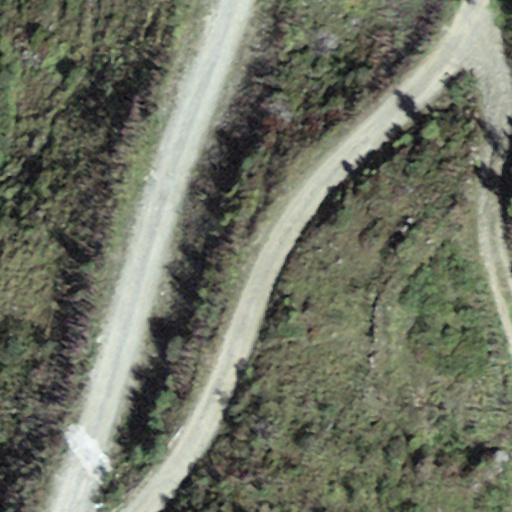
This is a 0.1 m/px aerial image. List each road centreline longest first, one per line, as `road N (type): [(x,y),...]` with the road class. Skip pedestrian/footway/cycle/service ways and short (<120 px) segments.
road 1 (track): [(139,511),(188,450),(276,236),(325,169),(402,110),(477,0)]
road 2 (track): [(66,511),(151,234),(235,0)]
road 3 (track): [(468,23),(501,97),(491,221),(511,307)]
